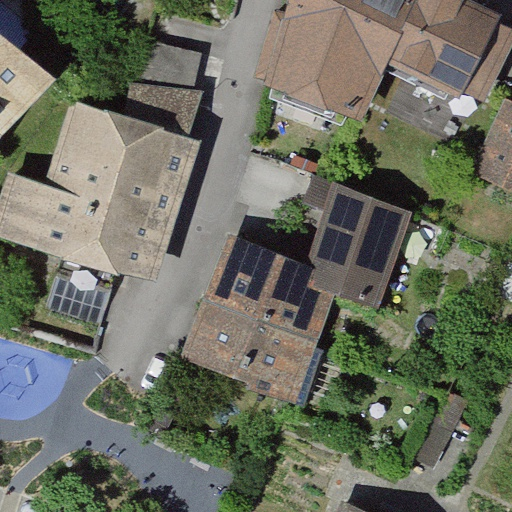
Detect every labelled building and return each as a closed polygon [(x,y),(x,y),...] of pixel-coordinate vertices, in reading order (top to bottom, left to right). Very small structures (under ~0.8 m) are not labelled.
[(400,66),(488,114),(511,60),(511,34),(443,0),(301,0),(276,93),(371,131),(400,66)] [(0,25),(0,117),(50,67),(0,25)] [(223,67),(151,46),(129,123),(82,109),(58,191),(19,180),(0,245),(156,291),(223,67)] [(475,179),(511,195),(511,109),(508,108),(475,179)] [(423,221),(342,190),(310,273),(236,245),(189,367),(297,408),(336,307),(384,325),(423,221)] [(381,511),(343,496),(336,511),(381,511)]
